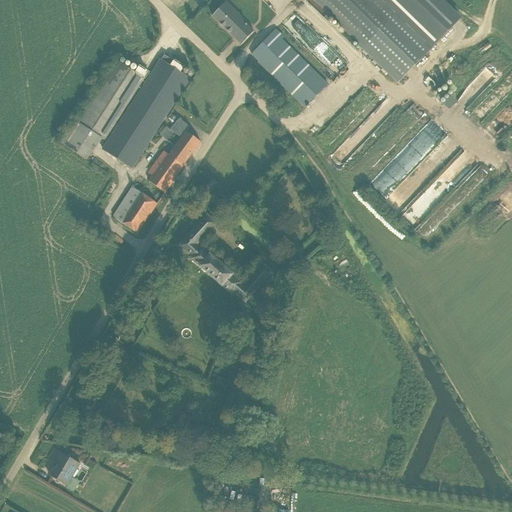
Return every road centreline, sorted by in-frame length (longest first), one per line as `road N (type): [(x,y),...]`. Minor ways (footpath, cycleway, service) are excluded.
road 1 (unclassified): [(243,89),(0,494)]
road 2 (track): [(290,133),(351,82),(412,90),(447,52),(482,34),(492,0)]
road 3 (unclassified): [(154,0),(243,89)]
